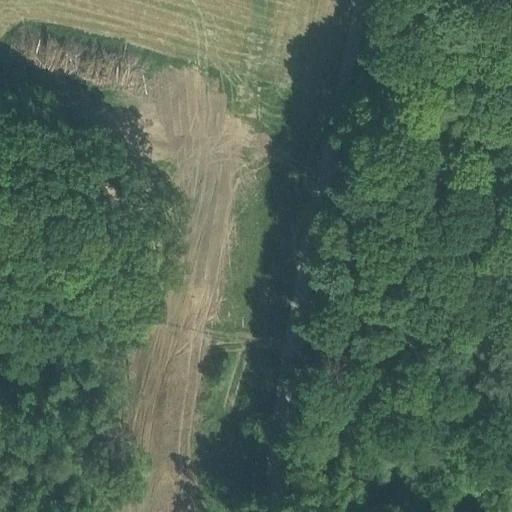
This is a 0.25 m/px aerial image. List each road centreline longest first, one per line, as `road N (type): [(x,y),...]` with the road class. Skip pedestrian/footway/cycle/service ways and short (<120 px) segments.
road 1 (track): [(350,0),(300,349)]
road 2 (track): [(303,322),(511,381)]
road 3 (track): [(300,349),(281,499)]
